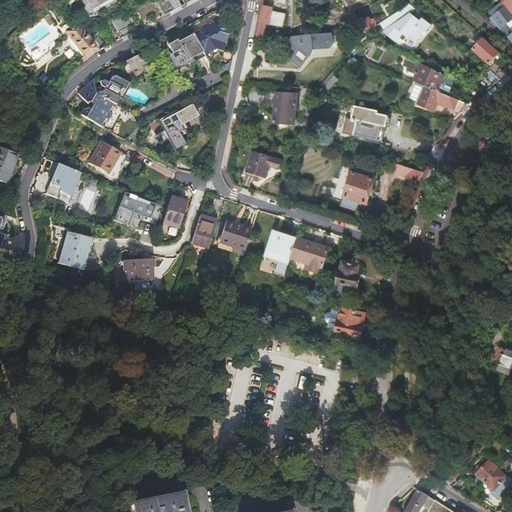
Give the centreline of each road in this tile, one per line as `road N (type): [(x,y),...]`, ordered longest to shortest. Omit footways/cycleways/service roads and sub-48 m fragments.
road 1 (residential): [(403,248),(213,188),(253,0)]
road 2 (residential): [(28,254),(24,188),(71,84),(106,56),(212,0)]
road 3 (residential): [(403,248),(389,311),(387,458)]
road 4 (residential): [(511,80),(469,115),(433,166),(403,248)]
road 5 (track): [(15,511),(0,367)]
